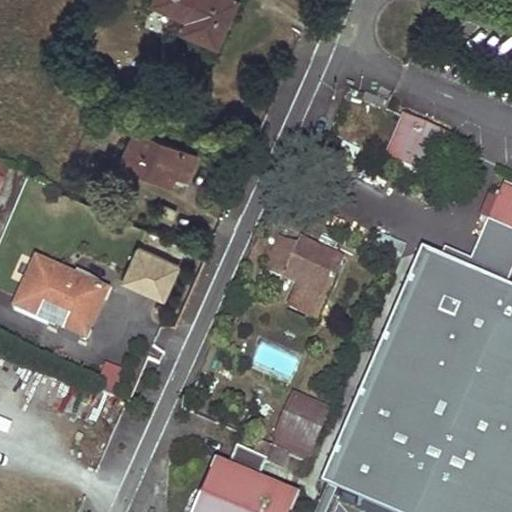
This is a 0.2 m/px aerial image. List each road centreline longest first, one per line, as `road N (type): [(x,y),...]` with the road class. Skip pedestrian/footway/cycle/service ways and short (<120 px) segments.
road 1 (residential): [(119,511),(352,0)]
road 2 (unknown): [(500,105),(476,194),(455,224),(421,228),(353,210)]
